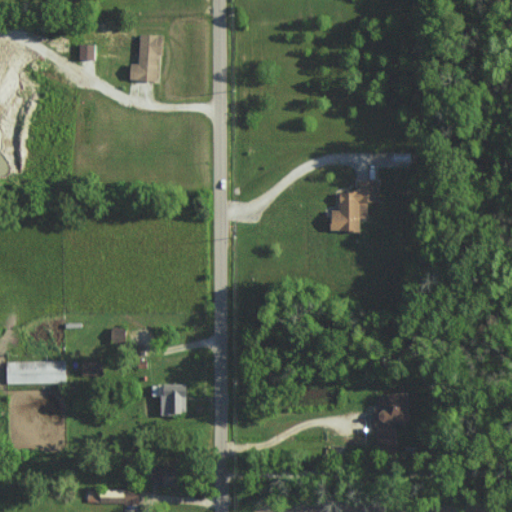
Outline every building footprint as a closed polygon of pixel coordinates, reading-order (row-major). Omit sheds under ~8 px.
[(132,80),(159,81),(160,55),(165,56),(166,35),(141,34),(140,63),(132,63),(132,80)] [(97,44),(80,44),(80,58),(96,59),(97,44)] [(355,230),(355,217),(365,217),(365,201),(375,201),(375,180),(352,181),(352,191),(334,191),(334,209),(326,209),(326,231),(355,230)] [(113,343),(129,342),(128,326),(112,327),(113,343)] [(8,383),(67,382),(67,360),(8,361),(8,383)] [(80,374),(103,374),(103,361),(81,360),(80,374)] [(184,414),(184,384),(154,384),(154,395),(161,395),(161,414),(184,414)] [(376,452),(395,451),(394,424),(408,423),(406,391),(378,393),(378,406),(368,407),(369,423),(375,423),(376,452)] [(141,503),(141,489),(102,488),(102,502),(141,503)]
